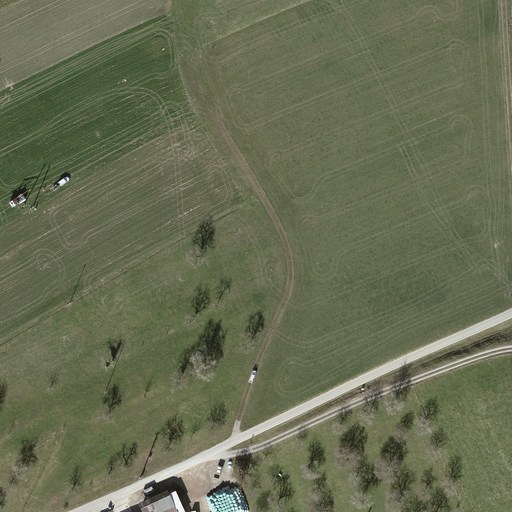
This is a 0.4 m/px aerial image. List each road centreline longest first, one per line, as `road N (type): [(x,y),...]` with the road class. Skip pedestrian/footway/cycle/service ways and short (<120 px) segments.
road 1 (tertiary): [(511,315),(82,511)]
road 2 (track): [(233,444),(286,296),(287,266),(282,239),(206,116),(181,13)]
road 3 (track): [(211,454),(257,448),(380,393),(511,350)]
